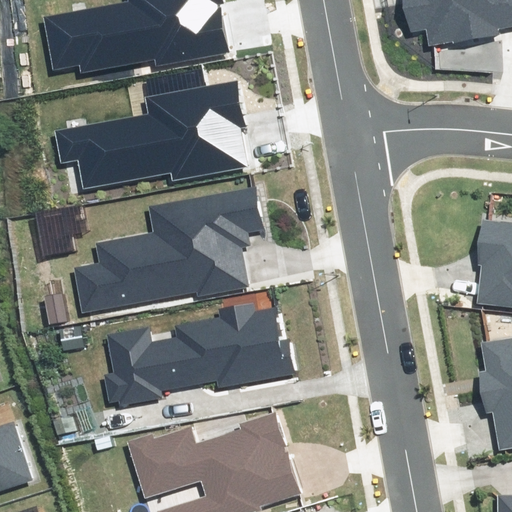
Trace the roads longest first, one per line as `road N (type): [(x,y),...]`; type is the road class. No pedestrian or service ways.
road 1 (residential): [(419,511),(352,125)]
road 2 (residential): [(352,125),(511,126)]
road 3 (residential): [(352,125),(329,0)]
